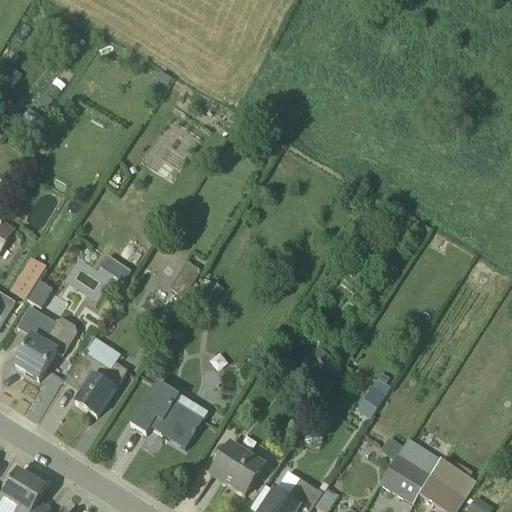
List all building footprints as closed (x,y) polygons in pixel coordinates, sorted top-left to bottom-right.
[(22,77),(8,69),(0,81),(0,82),(13,91),(22,77)] [(159,102),(165,92),(154,86),(148,96),(159,102)] [(48,110),(53,101),(44,95),(38,104),(48,110)] [(0,253),(13,233),(0,225),(0,253)] [(201,275),(187,265),(170,292),(185,301),(201,275)] [(124,286),(131,275),(119,267),(112,279),(124,286)] [(71,285),(90,296),(103,274),(93,268),(90,274),(80,268),(71,285)] [(215,307),(224,292),(204,281),(195,295),(215,307)] [(39,285),(27,304),(41,312),(52,293),(39,285)] [(56,327),(55,326),(30,311),(17,332),(32,341),(14,370),(39,384),(56,356),(63,360),(64,359),(62,358),(72,343),(53,331),(56,327)] [(75,407),(86,415),(97,421),(128,375),(115,367),(121,358),(102,346),(102,345),(95,340),(67,383),(84,394),(75,407)] [(330,358),(319,351),(315,358),(326,365),(330,358)] [(381,375),(377,382),(379,382),(386,387),(390,381),(381,375)] [(196,437),(208,417),(157,385),(130,429),(146,439),(153,428),(167,437),(165,441),(185,453),(194,440),(196,437)] [(386,397),(385,397),(373,389),(357,413),(357,414),(370,422),(386,397)] [(394,464),(403,450),(389,441),(380,455),(394,464)] [(413,509),(414,506),(437,469),(442,462),(409,442),(376,494),(388,502),(392,496),(413,509)] [(244,501),(265,467),(232,445),(214,472),(228,481),(224,488),(244,501)] [(439,501),(456,511),(458,511),(472,491),(437,469),(414,506),(423,511),(424,511),(429,504),(435,508),(439,501)] [(39,511),(36,509),(46,493),(18,475),(2,502),(17,511),(39,511)] [(312,511),(314,510),(326,490),(320,487),(316,494),(287,475),(262,511),(312,511)] [(329,511),(338,498),(326,490),(314,510),(317,511),(329,511)] [(468,511),(493,511),(494,511),(476,500),(468,511)]
